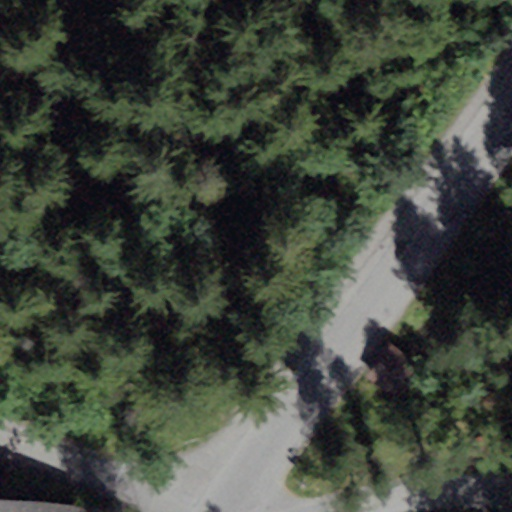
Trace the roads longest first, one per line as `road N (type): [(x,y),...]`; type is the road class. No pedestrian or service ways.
road 1 (unclassified): [(217,493),(511,100)]
road 2 (unclassified): [(0,428),(217,493)]
